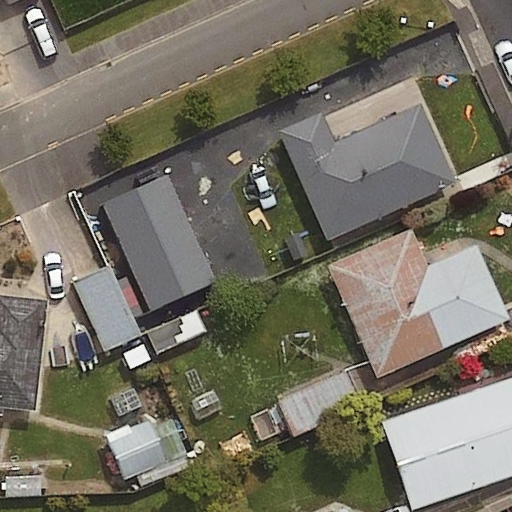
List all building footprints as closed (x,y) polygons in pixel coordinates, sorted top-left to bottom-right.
[(450,185),(414,107),(330,145),(315,113),(271,133),(322,244),(450,185)] [(406,231),(323,268),(372,380),(504,321),(471,247),(422,269),(406,231)] [(201,330),(162,239),(67,280),(97,350),(142,331),(151,351),(201,330)] [(254,287),(242,255),(200,271),(212,303),(254,287)] [(42,302),(0,298),(0,410),(30,413),(42,302)] [(344,367),(271,396),(288,438),(361,409),(344,367)] [(410,511),(511,477),(511,377),(378,423),(408,511),(410,511)] [(160,465),(150,422),(103,431),(113,475),(160,465)]
